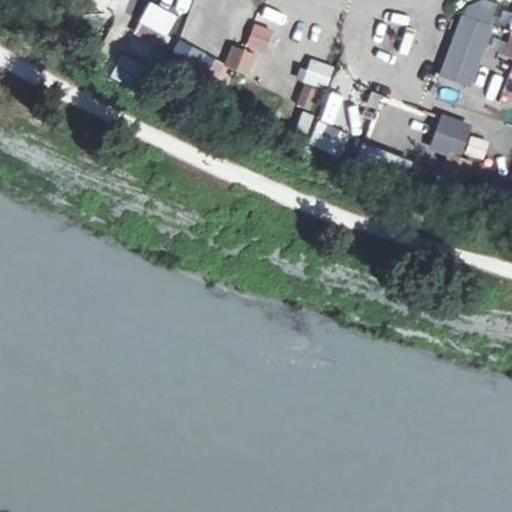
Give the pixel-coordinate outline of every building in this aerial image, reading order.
[(491,25),(496,10),(480,5),(475,20),(491,25)] [(460,15),(437,77),(472,90),(495,28),(460,15)] [(273,31),(252,24),(244,47),(265,54),(273,31)] [(234,46),(226,66),(246,74),(254,54),(234,46)] [(260,102),(272,107),(285,78),(273,73),(260,102)] [(309,109),(317,89),(306,85),(299,105),(309,109)] [(450,153),(442,175),(463,183),(471,161),(450,153)]
